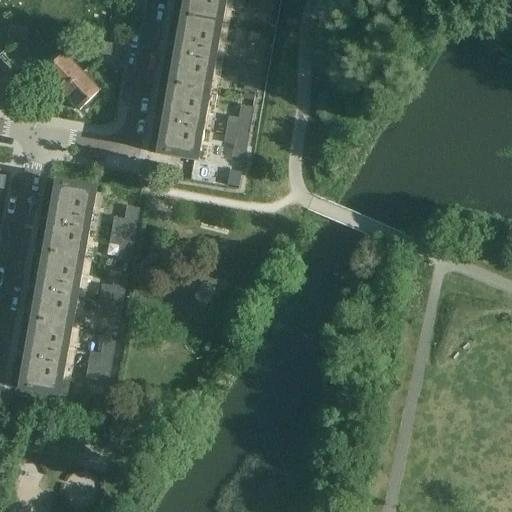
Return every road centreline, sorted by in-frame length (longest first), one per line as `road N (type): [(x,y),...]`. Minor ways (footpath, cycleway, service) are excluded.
road 1 (residential): [(37,138),(124,155),(154,0)]
road 2 (residential): [(0,367),(37,138)]
